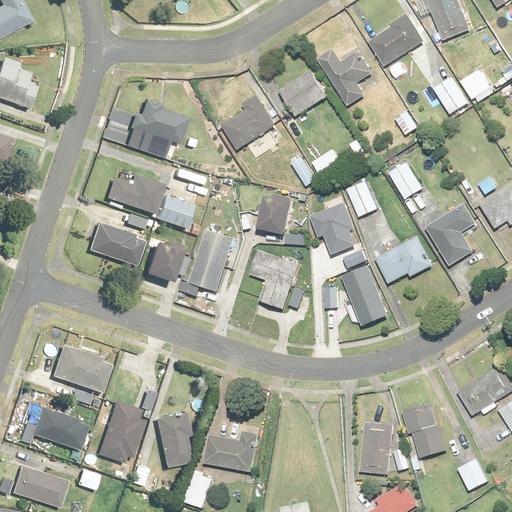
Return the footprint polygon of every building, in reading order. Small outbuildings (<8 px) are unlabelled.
[(0,40),(34,23),(22,0),(0,0),(0,1),(3,6),(0,7),(0,40)] [(435,11),(447,41),(473,30),(460,0),(421,0),(419,1),(425,15),(435,11)] [(511,0),(496,0),(503,10),(511,4),(511,0)] [(397,30),(373,46),(388,68),(428,41),(409,13),(393,24),(397,30)] [(336,51),(320,61),(351,109),(368,97),(359,83),(375,73),(364,56),(346,67),(336,51)] [(21,67),(2,61),(0,66),(0,100),(30,110),(37,87),(29,84),(32,75),(19,71),(21,67)] [(482,70),(463,83),(478,105),(497,92),(482,70)] [(331,98),(314,71),(282,91),(299,118),(331,98)] [(470,102),(453,78),(436,91),(453,115),(470,102)] [(248,112),(225,127),(241,151),(279,127),(259,97),(245,107),(248,112)] [(164,105),(146,99),(140,116),(136,115),(132,127),(126,145),(164,158),(170,141),(182,145),(190,120),(162,110),(164,105)] [(409,112),(397,120),(413,142),(425,133),(409,112)] [(16,138),(0,132),(0,163),(7,165),(16,138)] [(365,149),(355,134),(336,147),(345,161),(365,149)] [(346,168),(335,151),(315,163),(326,181),(346,168)] [(410,164),(391,175),(407,201),(426,190),(410,164)] [(131,185),(114,179),(108,198),(152,214),(151,217),(185,230),(194,206),(163,195),(166,187),(135,176),(131,185)] [(494,177),(481,185),(488,198),(502,190),(494,177)] [(369,183),(350,191),(360,217),(379,209),(369,183)] [(204,192),(178,184),(176,192),(201,200),(204,192)] [(511,224),(511,185),(483,205),(500,230),(511,223),(511,224)] [(307,235),(291,234),(297,199),(279,196),(278,200),(270,198),(264,231),(287,235),(286,245),(307,246),(307,235)] [(359,229),(349,202),(313,217),(322,237),(327,235),(335,255),(360,245),(354,231),(359,229)] [(465,235),(480,225),(466,204),(430,227),(455,267),(477,253),(465,235)] [(147,219),(130,213),(126,224),(143,230),(147,219)] [(89,252),(137,266),(145,241),(134,238),(135,234),(98,223),(89,252)] [(183,280),(180,291),(201,298),(205,287),(219,292),(237,239),(210,230),(192,282),(183,280)] [(414,280),(437,269),(421,238),(381,258),(393,284),(412,274),(414,280)] [(166,245),(158,242),(147,275),(171,283),(175,273),(183,275),(188,258),(180,255),(183,247),(167,241),(166,245)] [(301,263),(260,251),(253,275),(270,281),(263,305),(287,312),(289,306),(302,310),(308,289),(295,285),(301,263)] [(92,411),(98,390),(103,391),(112,361),(62,345),(53,375),(77,383),(71,404),(92,411)] [(483,410),(486,415),(499,408),(496,402),(511,392),(511,379),(504,367),(461,392),(474,415),(483,410)] [(140,409),(116,401),(98,454),(123,463),(126,456),(134,459),(147,422),(157,391),(148,388),(140,409)] [(434,403),(407,411),(423,460),(450,451),(434,403)] [(511,403),(502,409),(511,425),(511,403)] [(27,421),(21,442),(50,452),(54,441),(80,450),(89,423),(41,406),(35,424),(27,421)] [(192,437),(187,412),(156,418),(165,467),(190,462),(186,438),(192,437)] [(396,423),(368,421),(364,472),(392,474),(396,423)] [(243,440),(212,434),(207,463),(254,471),(261,435),(244,432),(243,440)] [(407,448),(396,451),(403,472),(413,469),(407,448)] [(481,460),(462,469),(473,493),(493,484),(481,460)] [(150,469),(138,465),(132,484),(144,488),(150,469)] [(68,482),(22,468),(14,494),(61,508),(68,482)] [(101,475),(83,470),(78,485),(96,490),(101,475)] [(215,480),(195,473),(185,502),(205,509),(215,480)] [(413,511),(422,506),(405,481),(377,501),(381,507),(373,511),(413,511)]
